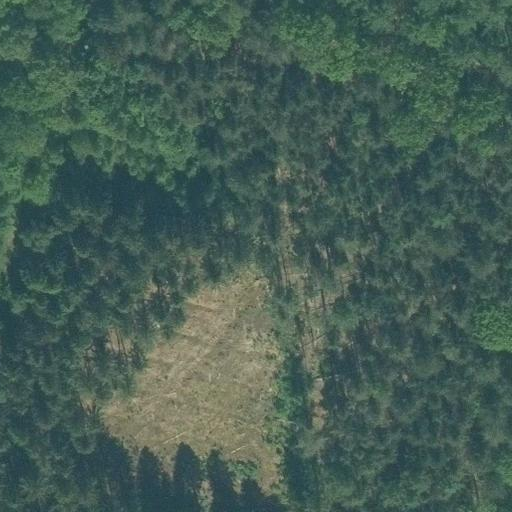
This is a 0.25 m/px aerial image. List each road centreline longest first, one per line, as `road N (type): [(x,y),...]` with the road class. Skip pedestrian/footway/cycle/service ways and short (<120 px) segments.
road 1 (track): [(78,0),(24,143),(0,238)]
road 2 (unknown): [(511,294),(446,392),(437,511)]
road 3 (track): [(360,0),(511,75)]
